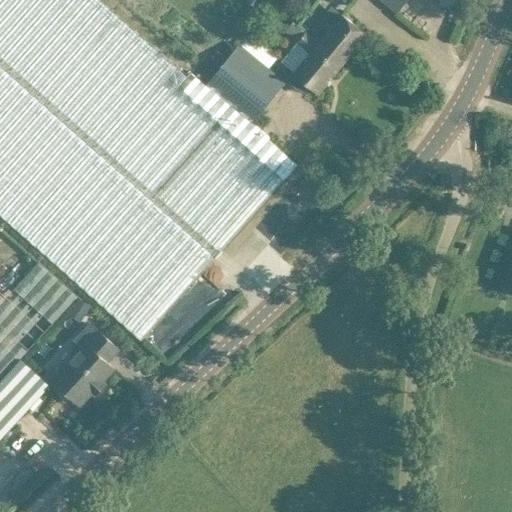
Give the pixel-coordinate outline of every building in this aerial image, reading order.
[(285,82),(270,69),(240,43),(204,83),(189,70),(184,76),(98,0),(0,0),(0,213),(126,327),(141,340),(297,165),(268,139),(269,137),(252,123),(285,82)] [(382,0),(396,11),(405,0),(382,0)] [(292,72),(285,80),(303,94),(309,86),(318,93),(342,64),(366,34),(340,13),(335,19),(326,11),(316,23),(325,30),(317,40),(305,31),(304,32),(296,41),(308,51),(307,53),(291,72),(292,72)] [(77,296),(62,283),(0,225),(0,439),(51,385),(21,358),(77,296)] [(78,298),(68,314),(78,321),(89,305),(78,298)] [(52,379),(80,405),(92,391),(95,394),(104,383),(101,381),(114,368),(106,361),(118,349),(91,323),(75,341),(81,347),(52,379)]
